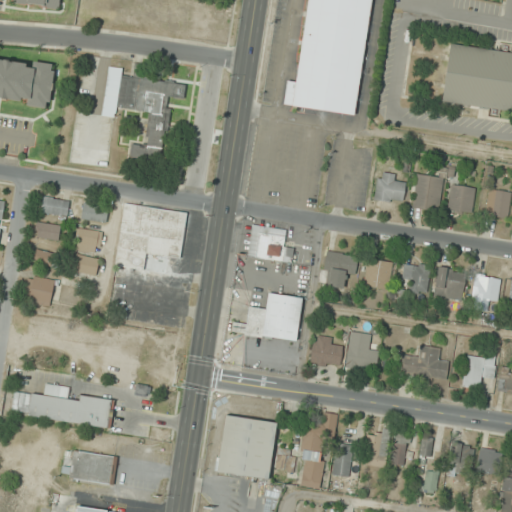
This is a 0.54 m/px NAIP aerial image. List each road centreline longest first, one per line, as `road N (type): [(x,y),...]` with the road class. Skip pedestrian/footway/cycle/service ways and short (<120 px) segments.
road 1 (secondary): [(179,511),(258,0)]
road 2 (residential): [(511,250),(0,171)]
road 3 (secondary): [(511,424),(203,376)]
road 4 (residential): [(249,63),(0,32)]
road 5 (residential): [(0,346),(27,176)]
